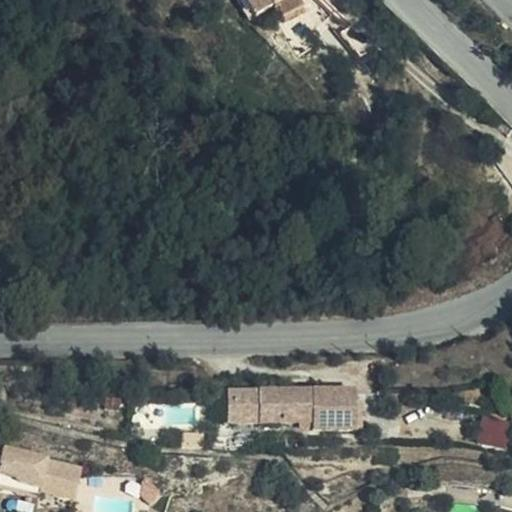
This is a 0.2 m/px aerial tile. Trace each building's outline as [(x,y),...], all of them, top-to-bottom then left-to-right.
[(215,0),(236,34),(255,23),(260,21),(251,7),(262,0),(215,0)] [(260,21),(255,23),(264,38),(287,27),(281,18),(303,7),(298,0),(276,0),(275,1),(274,0),(262,0),(251,7),(260,21)] [(322,398),(209,401),(210,414),(225,414),(225,431),(280,430),(280,437),(324,437),(322,398)] [(210,414),(209,401),(198,401),(199,432),(225,431),(225,414),(210,414)] [(476,444),(502,450),(508,421),(483,415),(476,444)] [(0,507),(11,509),(12,502),(32,506),(34,496),(48,499),(53,476),(0,465),(0,507)] [(47,509),(48,499),(34,496),(32,506),(47,509)]
